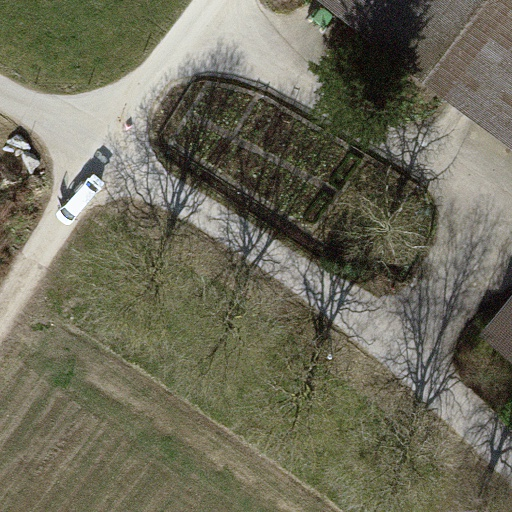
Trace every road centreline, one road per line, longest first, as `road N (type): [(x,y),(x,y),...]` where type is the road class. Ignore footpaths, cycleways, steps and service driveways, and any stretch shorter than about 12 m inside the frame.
road 1 (unclassified): [(0,86),(292,263),(511,451)]
road 2 (track): [(0,319),(109,149)]
